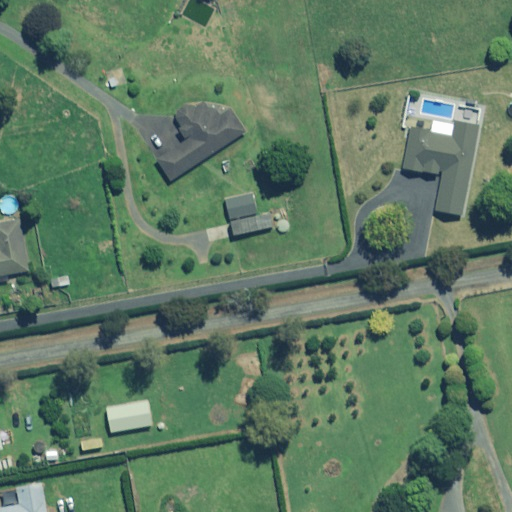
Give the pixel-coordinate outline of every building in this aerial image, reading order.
[(248,131),(234,110),(224,117),(218,108),(215,111),(209,102),(200,108),(198,107),(196,107),(194,107),(192,107),(191,108),(189,108),(187,109),(185,110),(184,111),(183,113),(182,114),(181,116),(180,118),(180,120),(180,122),(183,126),(178,129),(188,144),(161,162),(174,182),(248,131)] [(483,126),(459,122),(456,137),(415,129),(407,169),(446,176),(440,211),(466,216),(483,126)] [(261,213),(258,194),(230,199),(233,219),(261,213)] [(286,226),(283,213),(235,223),(238,236),(286,226)] [(38,232),(36,218),(0,223),(0,248),(0,249),(0,277),(34,272),(27,234),(38,232)] [(74,284),(72,277),(56,281),(58,288),(74,284)] [(153,427),(149,402),(112,409),(116,433),(153,427)] [(107,448),(106,439),(85,442),(87,451),(107,448)] [(49,502),(45,484),(20,489),(23,505),(1,509),(1,511),(61,511),(59,500),(49,502)]
